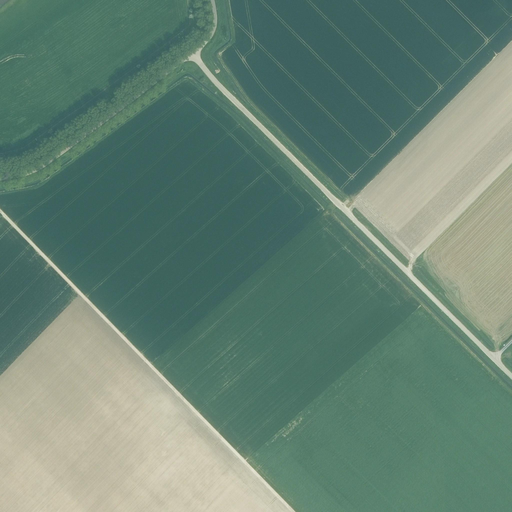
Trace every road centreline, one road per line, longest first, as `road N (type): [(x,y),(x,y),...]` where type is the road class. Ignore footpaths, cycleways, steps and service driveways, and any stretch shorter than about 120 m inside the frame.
road 1 (tertiary): [(511,377),(193,52)]
road 2 (track): [(0,211),(293,511)]
road 3 (tertiary): [(0,177),(36,168),(193,52)]
